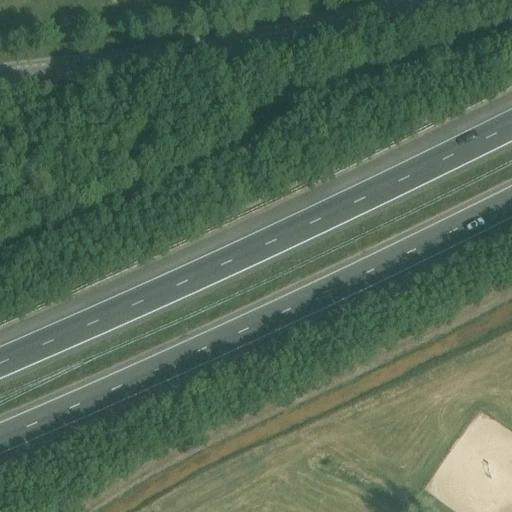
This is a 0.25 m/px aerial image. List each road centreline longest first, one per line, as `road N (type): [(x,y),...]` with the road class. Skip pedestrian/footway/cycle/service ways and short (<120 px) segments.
road 1 (motorway): [(511,124),(0,363)]
road 2 (motorway): [(0,438),(511,201)]
road 3 (tertiary): [(0,75),(273,38),(423,0)]
